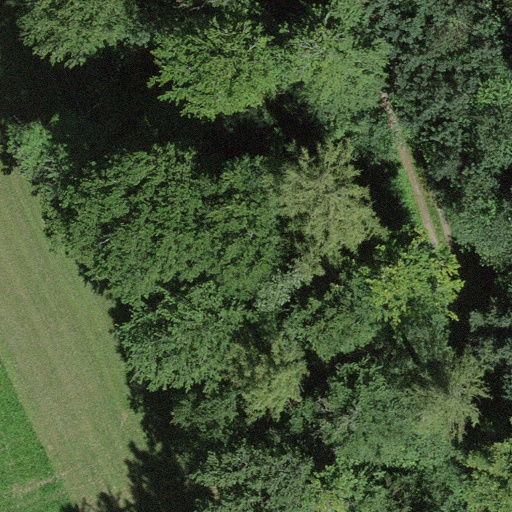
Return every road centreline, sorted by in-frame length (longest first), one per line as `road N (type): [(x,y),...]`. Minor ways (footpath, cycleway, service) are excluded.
road 1 (track): [(265,511),(23,0)]
road 2 (track): [(351,0),(412,118),(459,288),(489,511)]
